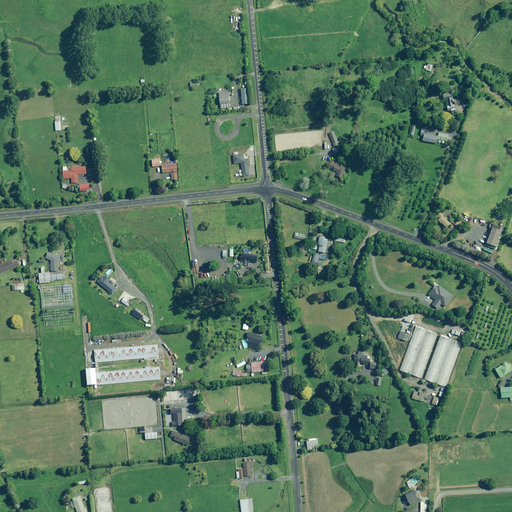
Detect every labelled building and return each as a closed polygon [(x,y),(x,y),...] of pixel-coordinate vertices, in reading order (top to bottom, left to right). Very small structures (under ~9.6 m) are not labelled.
[(249,88),(241,89),(242,104),(250,104),(249,88)] [(229,92),(218,93),(220,108),(228,107),(227,104),(230,103),(229,92)] [(452,92),(443,94),(444,100),(448,99),(449,106),(447,106),(448,111),(451,111),(451,113),(456,112),(455,105),(461,104),(460,98),(453,99),(452,92)] [(425,131),(421,130),(421,135),(425,135),(424,141),(438,143),(439,139),(448,141),(449,134),(439,132),(439,136),(425,133),(425,131)] [(334,132),(329,133),(334,146),(339,145),(334,132)] [(340,145),(332,148),(335,154),(342,151),(340,145)] [(244,154),(233,155),(234,164),(242,163),(243,176),(250,175),(249,166),(251,166),(250,158),(244,159),(244,154)] [(346,167),(331,162),(329,167),(334,169),(333,171),(337,172),(336,175),(342,178),(346,167)] [(177,164),(162,165),(163,172),(177,171),(177,164)] [(67,167),(63,167),(64,179),(71,179),(72,183),(79,182),(78,175),(87,174),(86,166),(70,167),(70,170),(67,170),(67,167)] [(90,183),(79,184),(80,191),(90,190),(90,183)] [(474,216),(465,211),(460,219),(469,224),(474,216)] [(452,223),(441,212),(437,216),(440,219),(439,220),(442,224),(443,223),(447,228),(452,223)] [(488,226),(489,228),(484,243),(496,247),(503,227),(489,223),(488,226)] [(325,237),(320,236),(318,245),(320,245),(319,252),(328,253),(330,242),(328,241),(328,239),(325,238),(325,237)] [(45,257),(50,260),(51,271),(59,271),(58,261),(61,261),(61,254),(54,255),(48,252),(45,257)] [(258,255),(241,253),(240,261),(244,261),(244,265),(248,266),(249,261),(257,262),(258,255)] [(319,254),(314,253),(312,264),(322,266),(323,260),(318,260),(319,254)] [(12,260),(0,264),(0,274),(9,271),(9,270),(20,266),(18,261),(13,262),(12,260)] [(42,273),(39,273),(40,284),(51,282),(50,280),(63,278),(63,273),(50,275),(50,272),(45,273),(44,268),(41,268),(42,273)] [(101,276),(97,282),(112,294),(117,289),(109,282),(110,280),(105,275),(103,277),(101,276)] [(72,285),(40,287),(40,286),(38,286),(38,289),(40,289),(44,326),(75,323),(72,285)] [(452,296),(437,285),(436,287),(433,285),(426,295),(433,300),(430,304),(436,308),(440,304),(444,307),(452,296)] [(129,300),(124,297),(121,301),(128,306),(129,304),(127,303),(129,300)] [(413,328),(398,371),(445,388),(460,345),(413,328)] [(408,334),(399,331),(396,338),(405,341),(408,334)] [(263,336),(249,332),(246,340),(260,345),(263,336)] [(91,351),(92,363),(157,358),(156,346),(91,351)] [(357,354),(353,354),(352,362),(355,362),(354,365),(358,365),(358,362),(361,363),(361,364),(365,364),(366,364),(368,364),(368,368),(375,369),(375,362),(369,361),(369,355),(361,354),(362,352),(357,352),(357,354)] [(269,361),(251,362),(251,364),(246,365),(247,372),(270,370),(269,361)] [(511,369),(507,361),(493,369),(499,378),(511,369)] [(381,377),(388,373),(385,367),(380,370),(382,373),(380,374),(381,377)] [(159,369),(94,375),(95,387),(160,381),(159,369)] [(241,369),(233,370),(233,375),(237,375),(237,377),(247,376),(247,373),(241,374),(241,369)] [(500,398),(509,397),(509,401),(511,401),(511,397),(511,396),(511,386),(499,388),(500,398)] [(417,392),(413,390),(410,398),(422,402),(425,391),(418,389),(417,392),(419,393),(418,396),(416,395),(417,392)] [(440,399),(433,396),(430,404),(437,407),(440,399)] [(174,422),(172,422),(172,426),(183,426),(182,407),(170,408),(170,414),(173,414),(174,422)] [(192,438),(173,430),(170,437),(174,438),(174,440),(189,446),(192,438)] [(318,445),(318,438),(310,439),(310,441),(307,441),(308,449),(312,449),(312,445),(318,445)] [(243,459),(243,462),(244,476),(252,476),(251,459),(247,460),(247,459),(243,459)] [(412,490),(403,494),(408,506),(413,503),(411,500),(420,496),(418,492),(414,494),(412,490)] [(84,508),(80,496),(72,499),(76,511),(87,511),(86,507),(84,508)] [(253,511),(252,499),(240,500),(241,511),(253,511)] [(421,502),(419,501),(418,511),(425,511),(426,502),(424,502),(424,499),(421,499),(421,502)]
